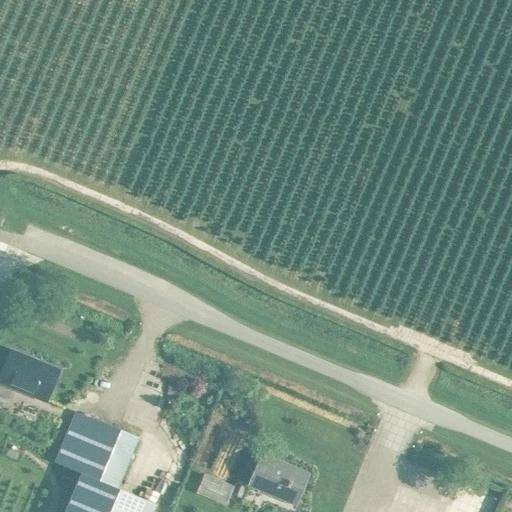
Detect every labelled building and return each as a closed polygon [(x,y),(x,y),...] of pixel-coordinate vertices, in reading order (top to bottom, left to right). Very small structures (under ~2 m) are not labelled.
[(0,384),(44,402),(57,369),(9,349),(0,369),(0,384)] [(150,511),(154,504),(115,488),(136,437),(74,412),(53,463),(79,474),(63,511),(150,511)] [(294,506),(308,473),(259,453),(245,486),(294,506)] [(201,475),(193,495),(225,508),(233,488),(201,475)] [(407,511),(415,511),(424,493),(387,478),(380,495),(394,500),(392,506),(407,511)] [(21,502),(17,511),(30,511),(32,507),(21,502)]
